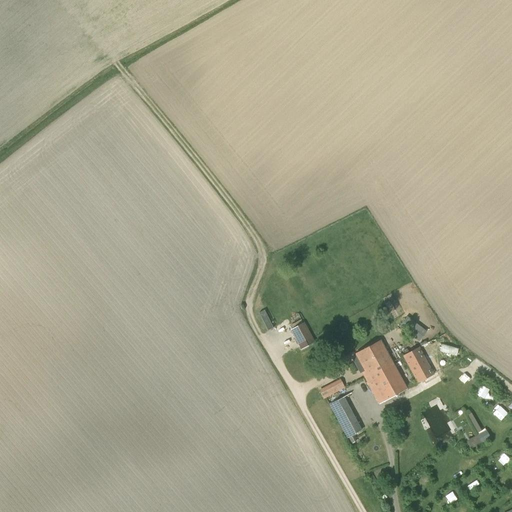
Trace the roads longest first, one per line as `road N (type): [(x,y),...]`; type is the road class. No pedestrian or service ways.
road 1 (track): [(336,370),(297,390),(364,511)]
road 2 (unclassified): [(369,396),(391,452),(399,511)]
